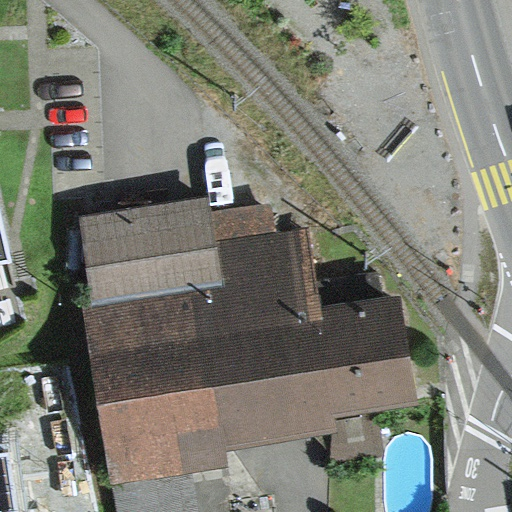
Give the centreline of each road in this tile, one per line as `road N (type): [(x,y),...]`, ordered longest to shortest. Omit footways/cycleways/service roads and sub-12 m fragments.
road 1 (primary): [(511,188),(460,0)]
road 2 (residential): [(511,365),(500,375),(478,441),(482,511)]
